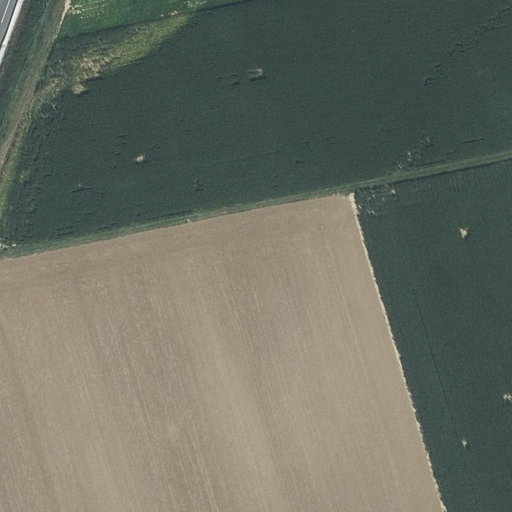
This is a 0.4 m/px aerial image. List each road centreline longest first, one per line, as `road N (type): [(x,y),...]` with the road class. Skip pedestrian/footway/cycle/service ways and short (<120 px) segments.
road 1 (track): [(0,253),(511,151)]
road 2 (track): [(0,165),(62,0)]
